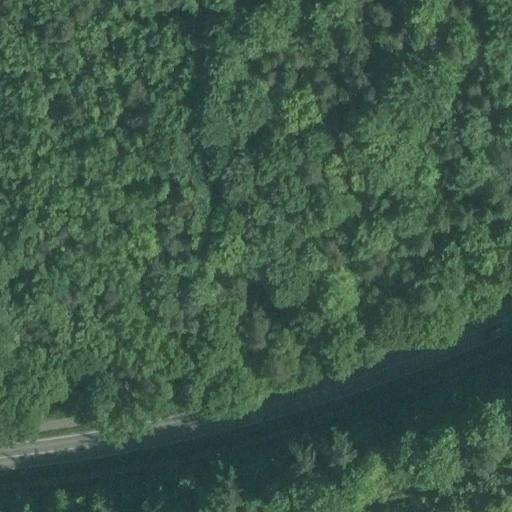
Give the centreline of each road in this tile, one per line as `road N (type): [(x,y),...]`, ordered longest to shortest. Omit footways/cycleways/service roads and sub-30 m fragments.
road 1 (unknown): [(0,352),(239,312),(390,110),(511,53)]
road 2 (secondary): [(0,459),(247,412),(511,317)]
